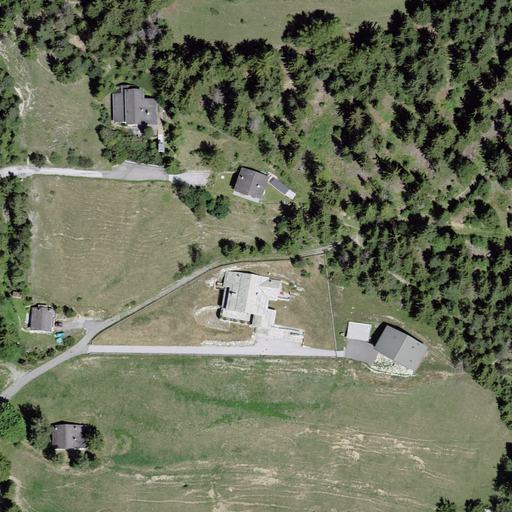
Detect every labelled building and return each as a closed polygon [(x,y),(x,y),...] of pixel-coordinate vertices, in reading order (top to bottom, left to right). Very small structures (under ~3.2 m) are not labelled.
[(145,86),(111,90),(115,128),(132,126),(132,131),(160,128),(157,100),(147,101),(145,86)] [(266,206),(274,181),(242,170),(234,196),(266,206)] [(281,300),(284,278),(227,271),(224,288),(229,288),(225,317),(253,321),(253,325),(273,328),(275,311),(268,310),(269,298),(281,300)] [(56,337),(57,310),(33,309),(32,336),(56,337)] [(369,340),(371,323),(350,321),(348,338),(369,340)] [(420,374),(432,350),(389,328),(377,353),(420,374)] [(87,452),(87,428),(53,428),(53,453),(87,452)]
